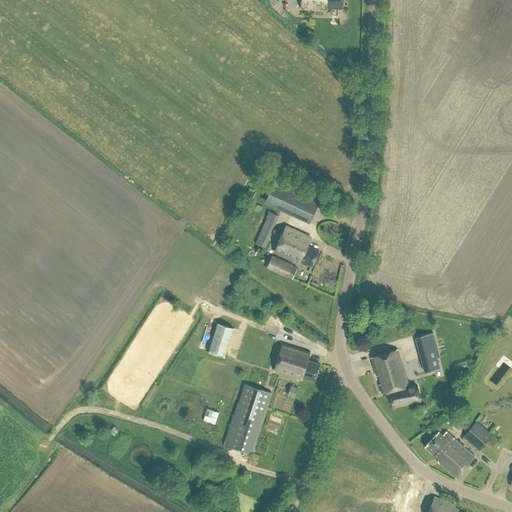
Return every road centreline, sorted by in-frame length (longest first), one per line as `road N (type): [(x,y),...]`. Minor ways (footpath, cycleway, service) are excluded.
road 1 (unclassified): [(349,374),(340,323),(370,141),(374,0)]
road 2 (unclassified): [(511,509),(424,472),(349,374)]
